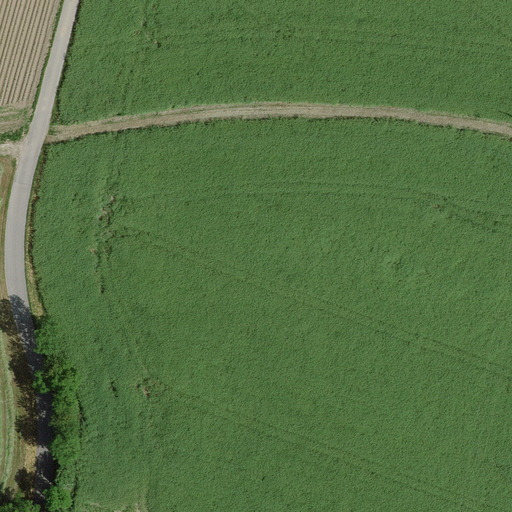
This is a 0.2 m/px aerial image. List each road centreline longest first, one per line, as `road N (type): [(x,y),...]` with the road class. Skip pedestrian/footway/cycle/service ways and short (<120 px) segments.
road 1 (unclassified): [(38,511),(44,399),(18,298),(16,235),(72,0)]
road 2 (track): [(38,136),(298,110),(511,134)]
